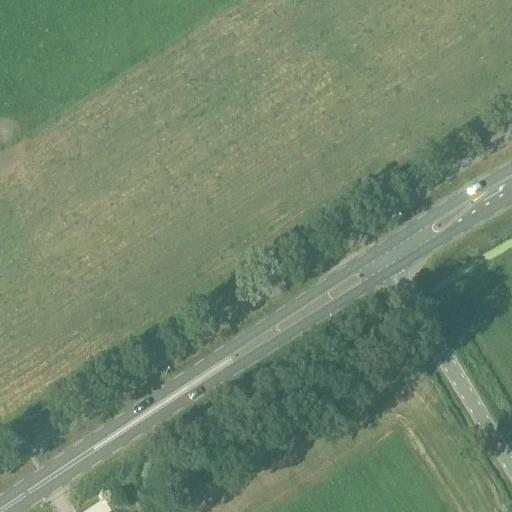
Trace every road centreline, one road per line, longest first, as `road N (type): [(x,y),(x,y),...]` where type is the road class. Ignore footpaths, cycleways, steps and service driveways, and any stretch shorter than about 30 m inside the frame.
road 1 (primary): [(1,511),(385,259)]
road 2 (unclassified): [(511,465),(385,259)]
road 3 (primary): [(385,259),(511,187)]
